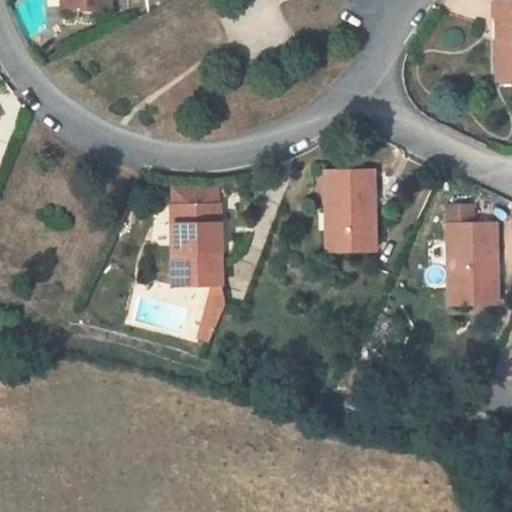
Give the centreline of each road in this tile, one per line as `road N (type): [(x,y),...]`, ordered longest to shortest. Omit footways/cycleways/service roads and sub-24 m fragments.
road 1 (track): [(0,336),(107,342),(269,390),(511,443)]
road 2 (residential): [(351,99),(266,154),(113,145),(57,110),(0,33)]
road 3 (residential): [(511,180),(351,99)]
road 4 (residential): [(420,0),(351,99)]
